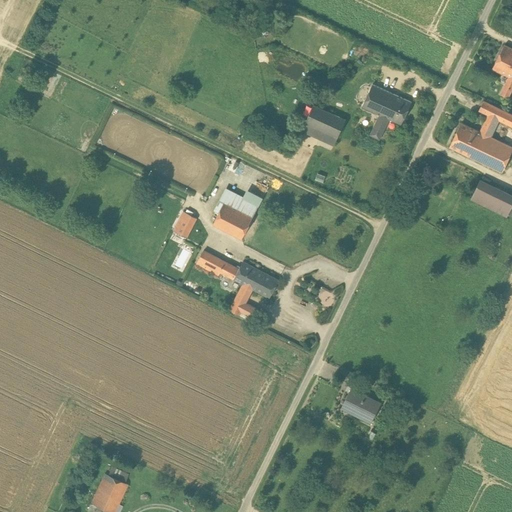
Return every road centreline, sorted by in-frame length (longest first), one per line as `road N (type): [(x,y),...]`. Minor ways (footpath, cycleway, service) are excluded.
road 1 (unclassified): [(493,0),(242,511)]
road 2 (track): [(382,225),(0,40)]
